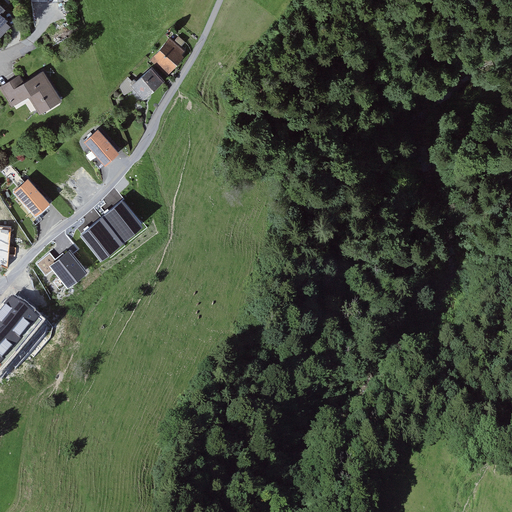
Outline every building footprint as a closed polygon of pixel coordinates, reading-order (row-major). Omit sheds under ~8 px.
[(0,12),(4,8),(0,4),(0,38),(9,28),(6,22),(8,20),(0,13),(0,12)] [(188,53),(171,39),(152,61),(168,75),(188,53)] [(165,82),(152,68),(135,83),(129,78),(120,87),(126,95),(136,90),(145,99),(165,82)] [(61,102),(44,72),(25,83),(20,76),(1,87),(13,106),(29,97),(40,115),(61,102)] [(119,153),(98,130),(85,142),(90,148),(85,153),(100,169),(119,153)] [(54,203),(30,178),(14,192),(27,205),(22,209),(37,225),(43,220),(39,216),(54,203)] [(103,219),(124,245),(143,229),(122,203),(103,219)] [(80,237),(100,263),(124,245),(103,219),(80,237)] [(12,228),(0,226),(0,268),(8,269),(12,228)] [(67,288),(86,274),(70,253),(51,267),(67,288)] [(0,360),(18,337),(0,322),(0,360)]
